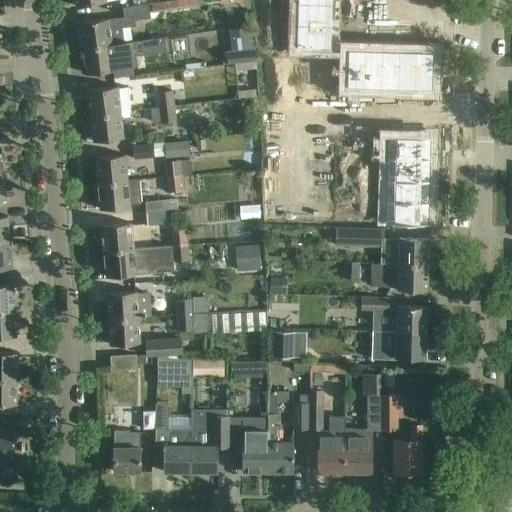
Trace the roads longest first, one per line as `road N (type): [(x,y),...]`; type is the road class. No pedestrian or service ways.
road 1 (residential): [(64,511),(42,174),(18,0)]
road 2 (residential): [(478,511),(488,0)]
